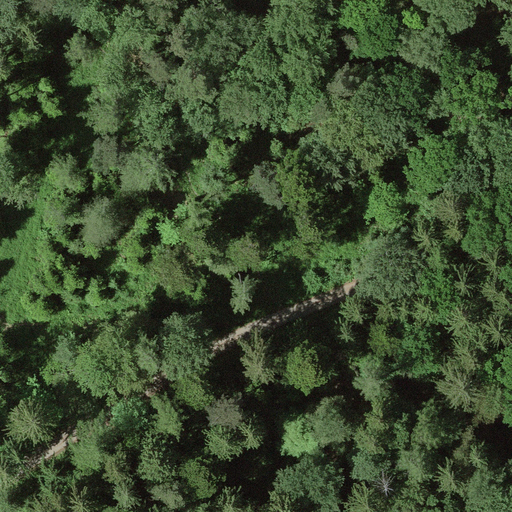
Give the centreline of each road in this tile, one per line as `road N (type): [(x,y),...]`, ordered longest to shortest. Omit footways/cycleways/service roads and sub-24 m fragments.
road 1 (track): [(0,479),(231,336),(511,224)]
road 2 (track): [(511,436),(293,312)]
